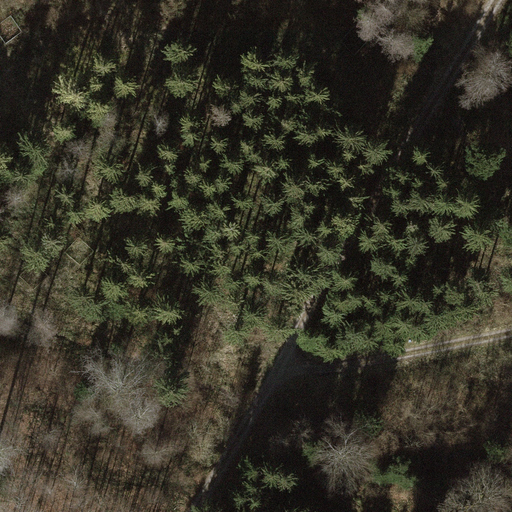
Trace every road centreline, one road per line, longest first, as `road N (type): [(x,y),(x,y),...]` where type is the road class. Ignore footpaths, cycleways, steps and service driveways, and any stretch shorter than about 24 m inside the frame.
road 1 (track): [(196,511),(497,0)]
road 2 (track): [(274,381),(511,332)]
